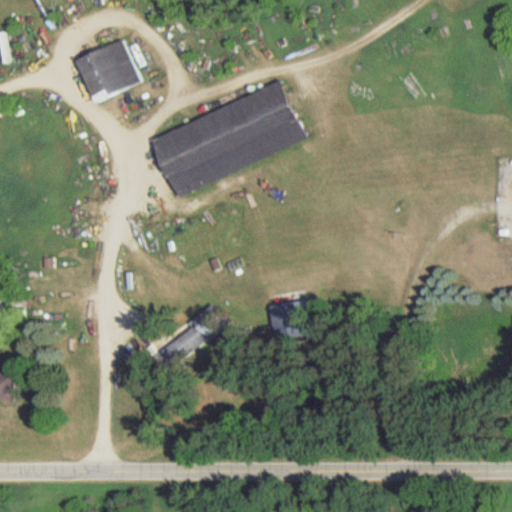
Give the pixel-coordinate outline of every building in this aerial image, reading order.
[(151,84),(132,40),(85,61),(105,105),(151,84)] [(322,142),(299,83),(165,135),(188,194),(322,142)] [(0,321),(19,321),(19,276),(0,276),(0,321)] [(276,295),(279,328),(317,325),(315,300),(308,300),(307,292),(276,295)] [(238,323),(223,303),(196,323),(199,327),(170,349),(182,365),(238,323)] [(19,370),(3,370),(3,401),(19,401),(19,370)]
